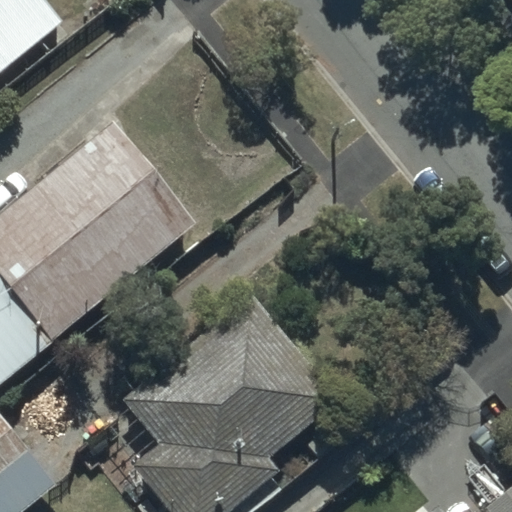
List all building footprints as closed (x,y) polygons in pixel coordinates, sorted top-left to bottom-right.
[(0,0),(0,81),(60,36),(32,0),(0,0)] [(110,135),(0,219),(0,389),(192,241),(110,135)] [(118,409),(159,453),(131,478),(136,484),(126,494),(141,510),(147,504),(154,511),(245,511),(276,484),(266,472),(340,405),(241,296),(118,409)] [(0,511),(35,511),(57,495),(10,438),(9,439),(0,427),(0,511)] [(511,511),(511,493),(489,511),(511,511)]
